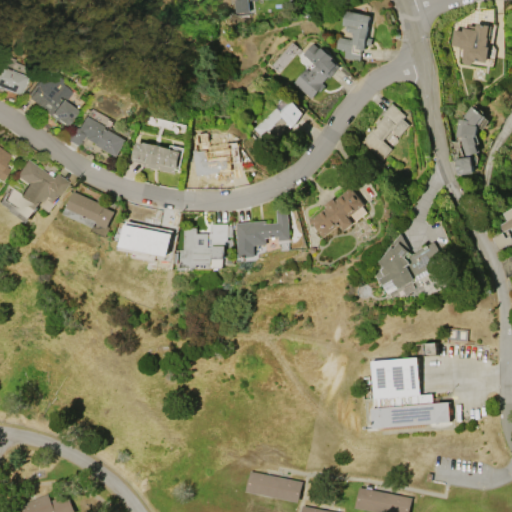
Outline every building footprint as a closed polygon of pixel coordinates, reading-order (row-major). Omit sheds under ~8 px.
[(353,39),(354,32),(347,31),(348,26),(343,25),(347,10),(372,15),(367,37),(373,38),(371,45),(365,44),(364,50),(361,49),(358,61),(343,57),(344,50),(335,48),(338,36),(353,39)] [(462,61),(464,49),(459,48),(459,46),(451,45),(453,29),(462,30),(462,27),(468,28),(468,24),(476,26),(477,23),(489,25),(487,37),(488,37),(487,46),(489,47),(487,62),(473,60),(473,62),(470,64),(464,63),(462,61)] [(310,98),(293,82),(306,68),(309,71),(315,64),(304,54),(314,43),(320,49),(322,47),(333,57),(331,59),(339,67),(330,77),(328,76),(322,82),(325,85),(320,91),(318,89),(310,98)] [(20,95),(0,87),(0,54),(7,57),(3,67),(27,77),(20,95)] [(28,98),(36,87),(33,85),(40,75),(42,77),(47,70),(60,80),(61,84),(70,93),(64,102),(75,110),(74,111),(74,112),(64,126),(36,107),(38,105),(28,98)] [(301,117),(290,128),(286,124),(266,143),(259,135),(256,138),(250,132),(255,129),(254,127),(276,107),(273,103),(286,91),(296,102),(292,106),(301,117)] [(381,160),(360,141),(383,116),(381,114),(392,103),(406,116),(403,119),(410,124),(398,137),(391,130),(381,140),(391,149),(381,160)] [(471,105),(485,116),(477,126),(475,136),(476,135),(478,142),(477,144),(480,151),(465,156),(460,141),(461,136),(455,135),(457,118),(463,119),(463,114),(471,105)] [(86,118),(109,127),(112,120),(89,110),(86,118)] [(115,156),(86,139),(87,137),(84,136),(77,146),(66,139),(74,126),(78,128),(85,116),(126,139),(115,156)] [(136,140),(144,142),(144,141),(172,148),(172,149),(181,151),(176,173),(143,165),(143,163),(132,160),(132,159),(127,158),(130,144),(135,145),(136,140)] [(197,175),(193,150),(206,148),(206,146),(238,142),(241,161),(230,163),(231,170),(221,172),(221,174),(210,175),(209,173),(197,175)] [(6,165),(5,167),(8,169),(0,181),(0,148),(10,155),(4,164),(6,165)] [(455,158),(471,156),(473,173),(456,174),(455,158)] [(27,160),(52,178),(55,173),(68,182),(53,202),(45,197),(30,218),(4,200),(11,189),(20,195),(27,184),(15,176),(27,160)] [(351,187),(364,204),(348,216),(353,223),(344,230),(339,224),(323,236),(309,219),(325,206),(324,204),(333,197),(335,200),(351,187)] [(64,213),(74,191),(106,204),(105,207),(115,211),(104,236),(92,231),(94,226),(64,213)] [(503,212),(511,207),(511,229),(511,227),(503,231),(500,224),(507,220),(503,212)] [(236,223),(265,220),(266,223),(277,222),(276,210),(287,209),(290,239),(279,240),(278,237),(267,238),(267,244),(255,246),(256,256),(239,258),(236,223)] [(127,220),(174,230),(169,256),(121,246),(127,220)] [(210,223),(228,224),(228,225),(232,225),(232,237),(228,237),(227,268),(212,268),(212,264),(197,264),(197,267),(181,267),(181,227),(197,227),(197,233),(210,233),(210,223)] [(491,237),(501,232),(504,238),(509,235),(511,241),(497,249),(491,237)] [(399,288),(397,289),(395,286),(386,291),(380,281),(378,282),(374,275),(378,270),(373,266),(385,252),(384,250),(399,233),(408,247),(406,249),(408,251),(404,256),(405,257),(434,241),(443,257),(426,267),(429,273),(413,283),(416,289),(404,296),(399,288)] [(511,254),(511,274),(506,276),(500,259),(511,254)] [(371,361),(417,357),(421,395),(432,394),(433,403),(450,402),(451,421),(374,427),(372,407),(378,407),(377,397),(374,398),(371,361)] [(250,471),(303,481),(299,502),(246,491),(250,471)] [(359,486),(412,497),(409,511),(379,511),(355,507),(359,486)] [(11,511),(10,509),(47,493),(50,500),(66,493),(74,511),(11,511)]
